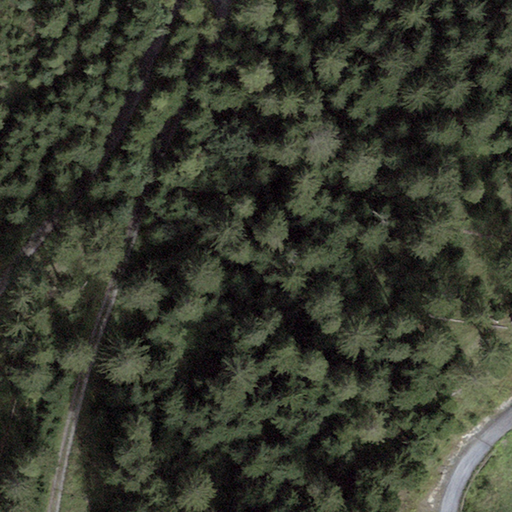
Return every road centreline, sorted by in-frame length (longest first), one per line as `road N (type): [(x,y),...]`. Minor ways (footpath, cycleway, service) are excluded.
road 1 (track): [(54,511),(126,252),(225,0)]
road 2 (track): [(176,0),(106,153),(0,300)]
